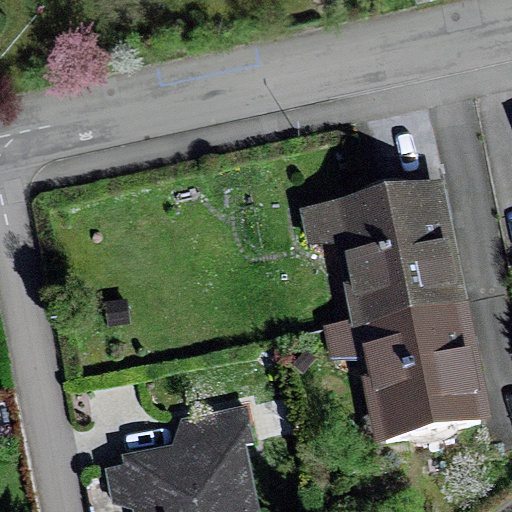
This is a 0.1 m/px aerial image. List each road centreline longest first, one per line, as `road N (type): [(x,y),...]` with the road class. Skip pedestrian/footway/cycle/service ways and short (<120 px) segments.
road 1 (residential): [(511,29),(0,140)]
road 2 (residential): [(59,511),(0,242)]
